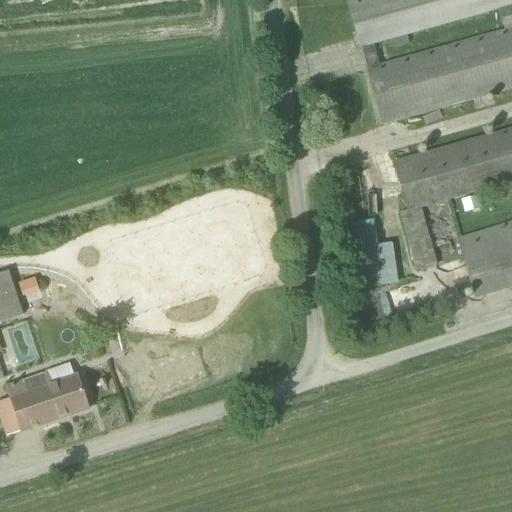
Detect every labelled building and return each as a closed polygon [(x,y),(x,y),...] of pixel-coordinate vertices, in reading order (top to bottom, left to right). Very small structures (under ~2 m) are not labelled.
[(118,0),(0,0),(0,22),(120,14),(118,0)] [(382,126),(511,89),(511,0),(362,0),(348,4),(382,126)] [(435,268),(419,210),(511,183),(511,131),(392,164),(405,212),(401,214),(417,273),(435,268)] [(465,213),(479,208),(476,197),(461,201),(465,213)] [(371,221),(342,225),(351,291),(367,289),(367,285),(395,281),(390,245),(374,247),(371,221)] [(511,223),(457,240),(474,299),(511,288),(511,223)] [(71,308),(66,319),(81,325),(86,314),(71,308)] [(10,400),(0,402),(0,419),(6,437),(87,409),(81,390),(76,375),(73,376),(69,366),(46,374),(6,387),(10,400)]
